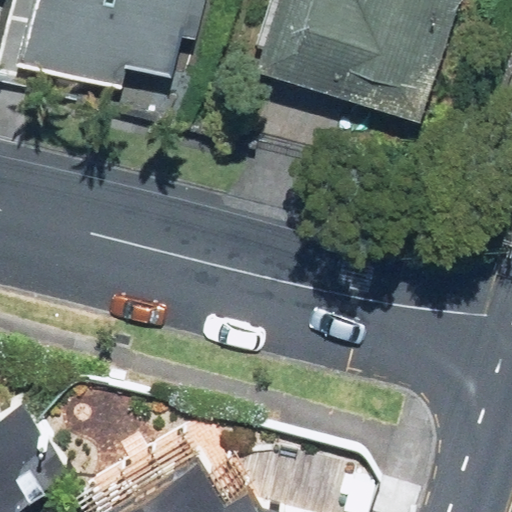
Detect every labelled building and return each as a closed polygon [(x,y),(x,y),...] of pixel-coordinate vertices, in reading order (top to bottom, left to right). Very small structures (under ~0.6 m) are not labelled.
[(0,0),(0,4),(21,10),(23,0),(0,0)] [(151,41),(198,53),(211,0),(47,0),(36,44),(143,72),(151,41)] [(293,0),(280,42),(441,94),(470,0),(293,0)] [(0,511),(23,511),(64,483),(36,444),(59,428),(30,388),(14,399),(0,379),(0,511)] [(351,511),(294,506),(269,462),(247,475),(223,432),(110,497),(118,511),(351,511)]
